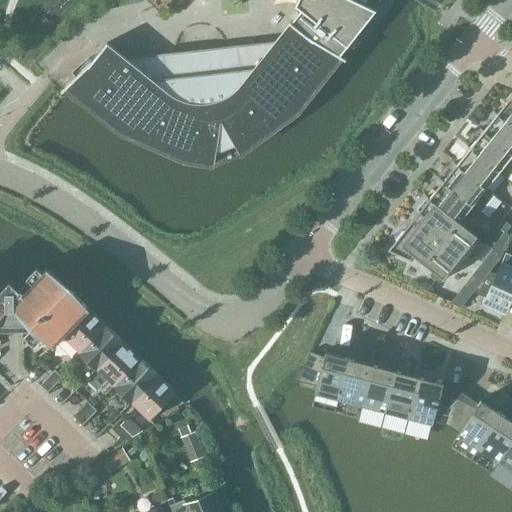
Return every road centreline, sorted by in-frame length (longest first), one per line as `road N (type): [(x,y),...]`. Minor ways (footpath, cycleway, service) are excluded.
road 1 (residential): [(0,169),(57,196),(205,315),(227,324),(262,310),(302,257)]
road 2 (residential): [(302,257),(470,47)]
road 3 (residential): [(511,352),(302,257)]
